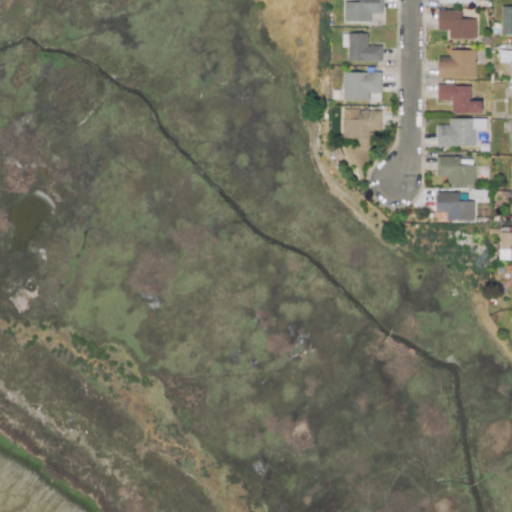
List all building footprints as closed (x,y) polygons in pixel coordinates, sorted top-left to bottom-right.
[(382,13),(381,0),(359,0),(360,2),(343,2),(344,22),(370,21),(370,13),(382,13)] [(511,6),(501,6),(500,34),(511,34),(511,6)] [(475,38),(474,18),(460,18),(460,10),(436,10),(437,30),(448,30),(448,38),(475,38)] [(380,61),(381,45),(366,45),(366,33),(342,33),(341,47),(347,47),(347,61),(380,61)] [(437,56),(437,77),(474,78),(475,50),(449,49),(449,57),(437,56)] [(511,50),(498,50),(498,62),(509,62),(509,77),(511,77),(511,50)] [(380,72),(343,72),(343,99),(367,99),(367,93),(380,93),(380,72)] [(481,113),(481,100),(469,100),(470,85),(437,85),(436,100),(451,101),(450,113),(481,113)] [(380,110),(342,109),(342,138),(358,138),(358,146),(368,146),(368,130),(380,130),(380,110)] [(486,119),(448,118),(448,125),(436,125),(436,146),(474,146),(474,130),(485,130),(486,119)] [(436,176),(447,176),(447,184),(473,185),(473,158),(436,157),(436,176)] [(473,201),(458,201),(458,192),(435,192),(434,212),(445,212),(445,220),(472,221),(473,201)] [(511,231),(498,232),(498,260),(511,260),(511,231)]
